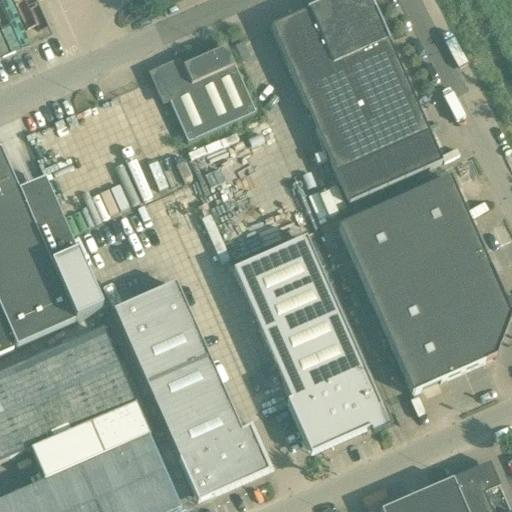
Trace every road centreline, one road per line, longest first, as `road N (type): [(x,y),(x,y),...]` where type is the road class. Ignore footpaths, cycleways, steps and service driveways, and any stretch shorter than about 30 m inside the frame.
road 1 (unclassified): [(0,111),(255,0)]
road 2 (unclassified): [(287,511),(511,413)]
road 3 (unclassified): [(511,210),(407,0)]
